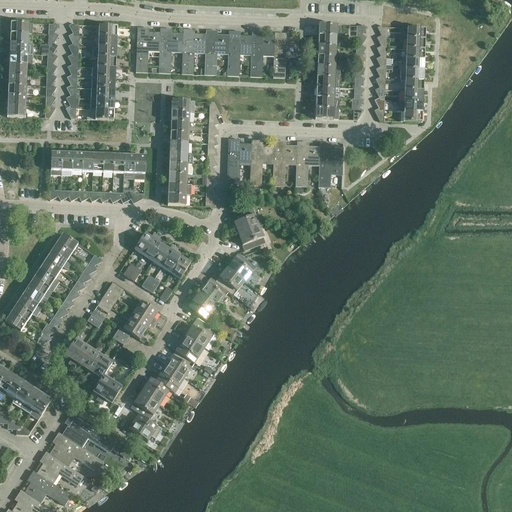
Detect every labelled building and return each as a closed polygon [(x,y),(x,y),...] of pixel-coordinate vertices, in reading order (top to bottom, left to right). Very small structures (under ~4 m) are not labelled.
[(10,35),(28,36),(29,25),(11,24),(10,35)] [(53,26),(49,26),(48,37),(53,37),(54,34),(59,27),(55,24),(53,26)] [(73,25),(69,27),(73,35),(74,37),(79,38),(79,27),(74,27),(73,25)] [(318,37),(336,38),(341,38),(341,27),(319,26),(318,37)] [(361,39),(362,36),(367,29),(362,26),(361,28),(357,28),(356,38),(361,39)] [(383,29),(381,27),(377,29),(381,37),(382,39),(387,40),(387,29),(383,29)] [(117,28),(99,28),(98,38),(117,39),(117,28)] [(149,34),(149,30),(137,29),(136,74),(147,75),(148,53),(159,54),(160,34),(149,34)] [(172,35),(172,31),(160,30),(160,34),(159,54),(158,75),(170,76),(171,54),(182,55),(183,35),(172,35)] [(407,30),(407,40),(425,41),(425,30),(407,30)] [(194,35),(195,32),(183,31),(183,35),(182,55),(182,66),(181,76),(193,76),(194,55),(205,56),(206,36),(194,35)] [(217,36),(217,32),(206,32),(206,36),(205,56),(204,77),(216,77),(217,56),(228,56),(228,37),(217,36)] [(229,33),(228,37),(228,56),(227,78),(239,78),(240,57),(250,57),(251,38),(240,37),(240,34),(229,33)] [(53,47),(54,45),(58,37),(54,34),(53,37),(48,37),(48,47),(53,47)] [(263,34),(252,34),(251,38),(250,57),(251,57),(250,79),(262,79),(263,58),(274,58),(274,39),(263,38),(263,34)] [(28,36),(10,35),(10,45),(28,46),(28,36)] [(74,37),(73,35),(68,37),(73,46),(74,48),(78,48),(79,38),(74,37)] [(286,35),(275,35),(274,39),(274,58),(273,80),(285,80),(285,59),(297,59),(298,40),(286,39),(286,35)] [(361,39),(356,38),(356,49),(360,49),(362,47),(366,39),(362,36),(361,39)] [(318,47),(336,48),(336,38),(318,37),(318,47)] [(382,39),(381,37),(377,40),(381,47),(382,50),(386,50),(387,40),(382,39)] [(116,49),(117,39),(98,38),(98,49),(116,49)] [(406,51),(424,51),(425,41),(407,40),(406,51)] [(28,56),(28,46),(10,45),(9,56),(28,56)] [(52,57),(53,55),(58,47),(54,45),(53,47),(48,47),(48,57),(52,57)] [(74,48),(73,46),(68,48),(72,56),(73,58),(78,58),(78,48),(74,48)] [(317,58),(336,58),(336,48),(318,47),(317,58)] [(360,59),(361,57),(366,49),(362,47),(360,49),(356,49),(356,59),(360,59)] [(382,50),(381,47),(376,50),(380,58),(381,60),(386,60),(386,50),(382,50)] [(98,59),(116,60),(116,49),(98,49),(93,49),(93,59),(98,59)] [(406,51),(406,61),(424,62),(424,51),(406,51)] [(52,68),(53,66),(58,58),(53,55),(52,57),(48,57),(47,68),(52,68)] [(9,66),(27,67),(28,56),(9,56),(9,66)] [(68,58),(72,66),(73,69),(77,69),(78,58),(73,58),(72,56),(68,58)] [(360,70),(361,67),(365,60),(361,57),(360,59),(356,59),(355,69),(360,70)] [(317,68),(335,69),(336,58),(317,58),(317,68)] [(381,60),(380,58),(376,60),(380,68),(381,71),(385,71),(386,60),(381,60)] [(115,70),(116,60),(98,59),(97,70),(115,70)] [(398,71),(405,72),(423,72),(424,62),(406,61),(406,67),(399,67),(398,71)] [(27,77),(27,67),(9,66),(9,76),(27,77)] [(51,78),(52,76),(57,68),(53,66),(52,68),(47,68),(47,78),(51,78)] [(67,69),(71,77),(72,79),(77,79),(77,69),(73,69),(72,66),(67,69)] [(359,80),(361,78),(365,70),(361,67),(360,70),(355,69),(355,80),(359,80)] [(335,69),(317,68),(317,79),(340,79),(340,69),(335,69)] [(381,71),(380,68),(375,71),(379,79),(381,81),(385,81),(385,71),(381,71)] [(91,80),(115,81),(115,70),(97,70),(92,69),(91,80)] [(405,72),(405,73),(400,73),(400,82),(405,82),(423,83),(423,72),(405,72)] [(8,87),(26,87),(27,77),(9,76),(8,87)] [(51,88),(52,86),(57,79),(52,76),(51,78),(47,78),(46,88),(51,88)] [(72,89),(77,89),(77,79),(72,79),(71,77),(67,79),(71,87),(72,89)] [(359,91),(360,88),(365,81),(361,78),(359,80),(355,80),(354,90),(359,91)] [(316,89),(334,90),(339,90),(340,79),(317,79),(316,89)] [(381,81),(379,79),(375,81),(379,89),(380,92),(385,92),(385,81),(381,81)] [(115,91),(115,81),(91,80),(91,90),(115,91)] [(405,92),(423,93),(423,83),(405,82),(405,92)] [(50,99),(52,97),(56,89),(52,86),(51,88),(46,88),(46,99),(50,99)] [(26,98),(26,87),(8,87),(8,97),(26,98)] [(72,89),(71,87),(66,89),(71,98),(72,100),(76,100),(77,89),(72,89)] [(354,90),(354,100),(354,101),(358,101),(360,99),(364,91),(360,88),(359,91),(354,90)] [(316,99),(334,100),(334,90),(316,89),(316,99)] [(380,92),(379,89),(375,91),(379,99),(380,102),(384,102),(385,92),(380,92)] [(115,91),(91,90),(91,101),(114,101),(115,91)] [(405,92),(404,103),(422,103),(423,93),(405,92)] [(7,107),(26,108),(26,98),(8,97),(7,107)] [(50,109),(51,107),(56,99),(52,97),(50,99),(46,99),(45,109),(50,109)] [(76,110),(78,110),(78,100),(76,100),(72,100),(71,98),(66,100),(70,108),(71,110),(76,110)] [(315,110),(334,110),(339,110),(339,100),(334,100),(316,99),(315,110)] [(354,101),(354,100),(352,100),(351,111),(353,111),(358,111),(359,109),(364,101),(360,99),(358,101),(354,101)] [(380,102),(379,99),(374,102),(378,110),(379,112),(384,112),(384,102),(380,102)] [(114,112),(114,101),(91,101),(90,111),(114,112)] [(195,103),(190,103),(171,102),(171,113),(189,114),(194,114),(195,103)] [(404,103),(404,113),(422,114),(422,103),(404,103)] [(214,115),(215,117),(219,115),(214,104),(210,104),(209,115),(214,115)] [(25,119),(26,108),(7,107),(7,118),(25,119)] [(50,109),(45,109),(45,120),(49,120),(55,110),(51,107),(50,109)] [(75,121),(76,114),(76,110),(71,110),(70,108),(66,110),(71,121),(75,121)] [(353,122),(357,122),(363,112),(359,109),(358,111),(353,111),(353,122)] [(333,121),(334,110),(315,110),(315,121),(333,121)] [(379,123),(383,123),(384,112),(379,112),(378,110),(374,112),(379,123)] [(113,123),(114,112),(90,111),(90,116),(87,116),(87,121),(113,123)] [(189,124),(189,114),(171,113),(170,123),(189,124)] [(404,113),(403,124),(421,124),(422,114),(404,113)] [(213,125),(214,127),(219,125),(215,117),(214,115),(209,115),(209,125),(213,125)] [(170,134),(189,135),(189,124),(170,123),(170,134)] [(213,135),(214,138),(218,135),(214,127),(213,125),(209,125),(208,135),(213,135)] [(170,144),(188,145),(189,135),(170,134),(170,144)] [(212,145),(214,148),(218,146),(214,138),(213,135),(208,135),(208,145),(212,145)] [(239,165),(250,165),(251,146),(240,145),(240,141),(228,141),(227,186),(238,186),(239,165)] [(262,166),(273,166),(274,147),(263,146),(263,142),(251,142),(251,146),(250,165),(249,187),(261,187),(262,166)] [(285,167),(296,167),(297,148),(285,147),(285,143),(274,143),(274,147),(273,166),(272,188),(284,188),(285,167)] [(308,168),(319,168),(320,148),(308,148),(308,144),(297,143),(297,148),(296,167),(295,188),(307,189),(308,168)] [(170,144),(169,155),(188,155),(188,145),(170,144)] [(320,144),(320,148),(319,168),(318,189),(330,190),(331,168),(342,169),(343,149),(331,149),(331,145),(320,144)] [(212,156),(213,159),(218,156),(214,148),(212,145),(208,145),(207,156),(212,156)] [(61,173),(62,154),(51,154),(50,176),(61,177),(61,173)] [(72,177),(72,173),(72,155),(62,154),(61,173),(61,177),(72,177)] [(82,174),(83,155),(72,155),(72,173),(82,174)] [(92,174),(93,156),(83,155),(82,174),(92,174)] [(169,165),(187,166),(187,165),(192,166),(192,155),(188,155),(169,155),(169,165)] [(103,174),(103,156),(93,156),(92,174),(103,174)] [(113,175),(114,156),(103,156),(103,174),(113,175)] [(123,175),(124,157),(114,156),(113,175),(123,175)] [(211,166),(213,169),(217,167),(213,159),(212,156),(207,156),(207,166),(211,166)] [(134,176),(134,157),(124,157),(123,175),(134,176)] [(134,157),(134,176),(145,176),(145,158),(134,157)] [(187,166),(169,165),(168,175),(187,176),(191,176),(192,166),(187,165),(187,166)] [(207,166),(207,177),(211,177),(212,179),(217,177),(213,169),(211,166),(207,166)] [(186,187),(187,176),(168,175),(168,186),(186,187)] [(202,187),(206,187),(211,187),(212,190),(216,187),(212,179),(211,177),(207,177),(203,176),(202,187)] [(186,197),(186,195),(191,195),(191,186),(186,187),(168,186),(167,196),(186,197)] [(210,197),(212,200),(216,198),(212,190),(211,187),(206,187),(206,197),(210,197)] [(47,198),(48,198),(50,202),(58,198),(61,197),(61,192),(50,192),(49,196),(47,198)] [(61,197),(58,198),(60,202),(68,198),(71,197),(71,193),(61,192),(61,197)] [(112,199),(110,200),(112,204),(120,201),(122,200),(123,193),(119,192),(118,194),(112,194),(112,199)] [(71,197),(68,198),(71,203),(79,199),(81,198),(81,193),(71,193),(71,197)] [(81,198),(79,199),(81,203),(89,199),(92,198),(92,193),(81,193),(81,198)] [(92,198),(89,199),(91,204),(100,200),(102,199),(102,194),(92,193),(92,198)] [(122,200),(120,201),(123,205),(131,201),(133,200),(133,195),(133,193),(123,193),(122,200)] [(102,199),(100,200),(102,204),(110,200),(112,199),(112,194),(102,194),(102,199)] [(144,196),(133,195),(133,200),(131,201),(133,206),(144,200),(144,196)] [(167,207),(186,208),(186,197),(167,196),(167,207)] [(211,210),(216,208),(212,200),(210,197),(206,197),(205,208),(210,209),(211,210)] [(234,224),(237,233),(238,236),(259,228),(255,216),(250,205),(230,213),(234,224)] [(243,247),(245,253),(265,245),(263,239),(259,228),(238,236),(242,247),(243,247)] [(134,251),(144,257),(157,236),(154,234),(151,239),(145,235),(134,251)] [(56,245),(72,255),(78,246),(62,236),(56,245)] [(144,257),(153,263),(163,247),(158,243),(161,238),(157,236),(144,257)] [(56,245),(51,254),(66,264),(72,255),(56,245)] [(162,269),(172,253),(175,248),(172,245),(169,250),(163,247),(153,263),(162,269)] [(162,269),(171,275),(181,258),(176,255),(179,250),(175,248),(172,253),(162,269)] [(51,254),(45,262),(60,272),(63,268),(67,271),(70,266),(66,264),(51,254)] [(239,255),(227,270),(244,283),(252,274),(256,269),(239,255)] [(98,259),(94,257),(88,266),(92,268),(94,267),(102,263),(100,258),(98,259)] [(171,275),(180,281),(194,259),(190,257),(187,262),(181,258),(171,275)] [(45,262),(39,271),(55,281),(60,272),(45,262)] [(129,280),(136,269),(131,265),(123,276),(129,280)] [(87,277),(89,276),(97,272),(94,267),(92,268),(88,266),(83,274),(87,277)] [(136,269),(129,280),(134,283),(141,272),(136,269)] [(236,293),(244,283),(227,270),(216,284),(228,294),(233,297),(237,293),(236,293)] [(39,271),(34,280),(53,292),(59,283),(55,281),(39,271)] [(81,286),(83,285),(91,280),(89,276),(87,277),(83,274),(77,283),(81,286)] [(147,291),(154,281),(149,277),(142,288),(147,291)] [(34,280),(28,288),(43,298),(43,299),(47,301),(53,292),(34,280)] [(200,294),(217,308),(224,298),(225,298),(228,294),(216,284),(211,280),(207,284),(200,294)] [(154,281),(147,291),(152,295),(159,284),(154,281)] [(75,294),(77,293),(85,289),(83,285),(81,286),(77,283),(71,292),(75,294)] [(123,291),(112,284),(106,294),(117,301),(123,291)] [(28,288),(22,297),(38,307),(43,299),(43,298),(28,288)] [(165,303),(172,292),(167,289),(160,299),(165,303)] [(70,303),(72,302),(80,298),(77,293),(75,294),(71,292),(66,300),(70,303)] [(117,301),(106,294),(100,303),(111,310),(117,301)] [(209,317),(217,308),(200,294),(188,308),(205,322),(209,317)] [(22,297),(17,306),(32,316),(38,307),(22,297)] [(64,312),(66,311),(74,307),(72,302),(70,303),(66,300),(60,309),(64,312)] [(111,310),(100,303),(97,308),(108,315),(111,310)] [(157,314),(141,303),(135,313),(156,326),(158,323),(153,320),(157,314)] [(17,306),(11,314),(26,324),(32,316),(17,306)] [(58,320),(60,319),(68,315),(66,311),(64,312),(60,309),(54,318),(58,320)] [(91,317),(102,324),(105,319),(94,312),(91,317)] [(156,326),(135,313),(129,322),(145,332),(149,326),(154,329),(156,326)] [(5,323),(20,334),(26,324),(11,314),(5,323)] [(91,317),(87,322),(98,330),(102,324),(91,317)] [(53,329),(55,328),(62,324),(60,319),(58,320),(54,318),(49,326),(53,329)] [(186,338),(204,350),(214,335),(209,332),(211,329),(198,320),(186,338)] [(142,338),(145,332),(129,322),(123,331),(131,336),(144,344),(146,341),(142,338)] [(53,329),(49,326),(48,326),(47,325),(41,334),(43,335),(47,338),(49,337),(57,333),(55,328),(53,329)] [(116,334),(127,341),(131,336),(123,331),(120,329),(116,334)] [(127,341),(116,334),(113,339),(124,346),(127,341)] [(43,335),(37,344),(41,347),(51,341),(49,337),(47,338),(43,335)] [(181,344),(176,353),(194,365),(197,360),(204,350),(186,338),(181,344)] [(65,356),(71,360),(68,365),(72,367),(85,346),(75,340),(65,356)] [(85,346),(72,367),(75,369),(78,364),(84,368),(94,352),(85,346)] [(124,365),(131,354),(126,351),(119,361),(124,365)] [(94,352),(84,368),(89,372),(86,377),(90,379),(103,358),(94,352)] [(166,368),(184,380),(191,370),(194,365),(176,353),(166,368)] [(131,354),(124,365),(130,368),(137,358),(131,354)] [(96,376),(101,380),(103,377),(104,377),(112,364),(103,358),(90,379),(93,381),(96,376)] [(174,395),(184,380),(166,368),(156,383),(169,392),(174,395)] [(8,373),(0,384),(0,395),(4,398),(6,394),(16,378),(8,373)] [(102,405),(105,401),(111,405),(122,389),(104,377),(103,377),(101,380),(93,393),(99,397),(96,402),(102,405)] [(16,378),(6,394),(15,399),(25,384),(16,378)] [(141,395),(159,407),(166,397),(169,392),(156,383),(150,380),(141,395)] [(25,384),(15,399),(12,403),(21,409),(34,390),(25,384)] [(30,415),(42,395),(34,390),(21,409),(30,415)] [(41,417),(51,401),(42,395),(30,415),(29,416),(38,422),(41,417)] [(139,415),(149,422),(153,417),(159,407),(141,395),(131,409),(140,415),(139,415)] [(109,440),(71,415),(65,425),(68,427),(62,437),(78,447),(84,438),(106,452),(111,451),(116,444),(109,440)] [(149,422),(139,415),(129,431),(148,443),(151,437),(155,440),(162,430),(149,422)] [(2,420),(0,419),(0,424),(8,425),(10,426),(13,422),(4,416),(2,420)] [(10,426),(8,425),(7,430),(16,431),(19,431),(22,428),(13,422),(10,426)] [(28,437),(30,433),(22,428),(19,431),(16,431),(16,436),(28,437)] [(90,469),(94,471),(99,470),(103,464),(78,447),(62,437),(58,434),(52,444),(55,446),(49,456),(67,468),(73,458),(90,469)] [(84,478),(67,468),(49,456),(46,454),(40,463),(43,465),(37,475),(53,486),(59,476),(77,488),(84,478)] [(33,473),(27,482),(30,484),(24,494),(41,505),(47,495),(65,507),(71,497),(53,486),(37,475),(33,473)] [(51,511),(41,505),(24,494),(21,492),(15,501),(18,504),(12,511),(51,511)]
